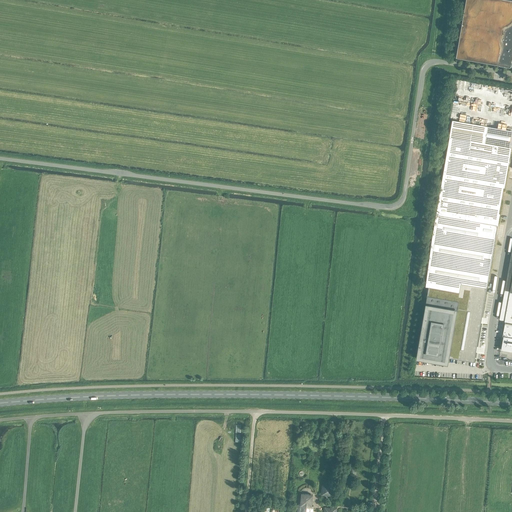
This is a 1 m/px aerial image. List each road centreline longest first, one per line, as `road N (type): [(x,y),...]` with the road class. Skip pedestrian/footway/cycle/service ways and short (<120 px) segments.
road 1 (unclassified): [(0,158),(385,208),(403,199),(425,66),(440,61),(511,74)]
road 2 (unclassified): [(511,422),(175,411),(0,420)]
road 3 (secondary): [(0,403),(192,394),(511,402)]
road 4 (unclassified): [(491,366),(511,214)]
